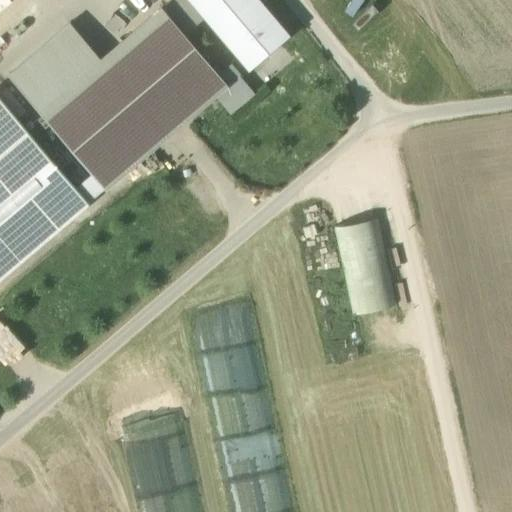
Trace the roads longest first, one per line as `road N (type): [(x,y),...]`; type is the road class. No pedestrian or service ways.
road 1 (track): [(511,104),(380,122),(0,441)]
road 2 (track): [(380,122),(467,511)]
road 3 (residential): [(288,0),(380,122)]
